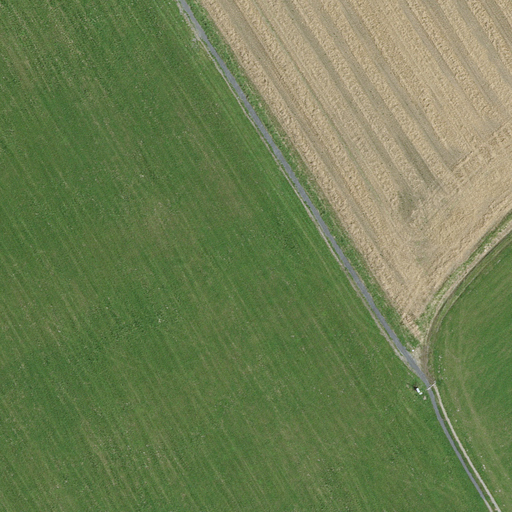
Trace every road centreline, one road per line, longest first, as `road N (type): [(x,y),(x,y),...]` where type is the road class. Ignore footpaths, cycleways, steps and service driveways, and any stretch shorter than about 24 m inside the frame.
road 1 (track): [(424,350),(197,0)]
road 2 (track): [(424,350),(431,401),(493,511)]
road 3 (track): [(511,240),(459,291),(424,350)]
